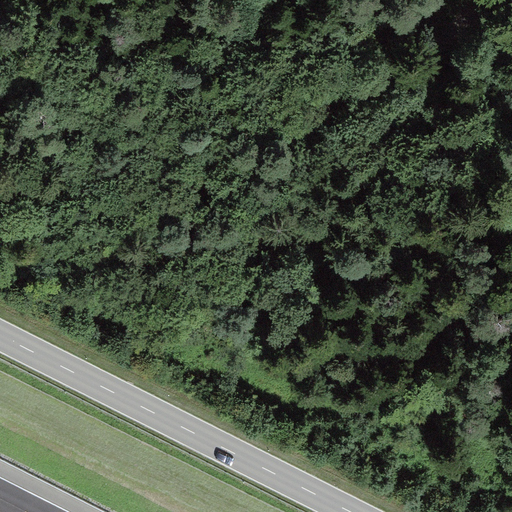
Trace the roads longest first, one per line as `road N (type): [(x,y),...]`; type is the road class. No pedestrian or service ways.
road 1 (track): [(0,59),(90,113),(194,143),(261,133),(323,111),(440,46),(485,0)]
road 2 (primary): [(0,335),(349,511)]
